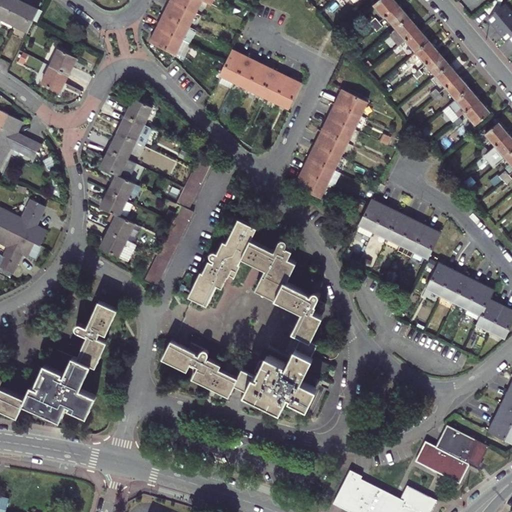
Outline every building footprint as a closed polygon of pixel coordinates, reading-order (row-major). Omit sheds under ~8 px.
[(0,0),(0,17),(8,0),(0,0)] [(8,0),(0,17),(0,18),(13,25),(25,0),(8,0)] [(27,32),(39,9),(33,6),(34,3),(26,0),(25,0),(13,25),(27,32)] [(172,0),(172,1),(198,14),(204,0),(203,0),(172,0)] [(377,0),(374,3),(385,16),(386,15),(399,3),(396,0),(377,0)] [(489,15),(498,27),(511,15),(511,12),(504,3),(501,5),(497,0),(490,0),(484,6),(491,14),(489,15)] [(191,27),(198,14),(172,1),(165,15),(191,27)] [(399,3),(386,15),(396,27),(409,15),(399,3)] [(191,27),(165,15),(158,29),(184,41),(191,27)] [(419,27),(409,15),(396,27),(389,32),(399,44),(406,39),(419,27)] [(511,15),(498,27),(508,38),(510,37),(511,38),(511,15)] [(375,17),(369,22),(373,26),(378,21),(375,17)] [(378,21),(373,26),(376,30),(382,25),(378,21)] [(419,27),(406,39),(416,50),(429,39),(419,27)] [(184,41),(158,29),(152,42),(178,55),(184,41)] [(440,51),(429,39),(416,50),(426,62),(440,51)] [(402,49),(398,45),(393,50),(397,54),(402,49)] [(58,47),(49,65),(68,74),(77,57),(58,47)] [(236,82),(248,56),(235,50),(222,76),(236,82)] [(416,50),(408,56),(415,64),(418,68),(426,62),(416,50)] [(3,51),(1,56),(8,60),(11,55),(3,51)] [(440,51),(426,62),(436,74),(450,63),(440,51)] [(262,63),(248,56),(236,82),(249,89),(262,63)] [(262,63),(249,89),(263,96),(275,70),(262,63)] [(460,75),(450,63),(436,74),(446,86),(460,75)] [(418,68),(415,64),(410,69),(413,73),(418,68)] [(68,74),(49,65),(41,82),(60,91),(68,74)] [(418,68),(413,73),(416,77),(422,73),(418,68)] [(289,76),(275,70),(263,96),(277,102),(289,76)] [(446,86),(436,74),(430,79),(435,85),(434,86),(435,88),(439,92),(446,86)] [(456,98),(470,86),(460,75),(446,86),(456,98)] [(303,83),(289,76),(277,102),(290,109),(303,83)] [(446,86),(439,92),(442,96),(449,104),(456,98),(446,86)] [(480,98),(470,86),(456,98),(449,104),(455,111),(450,115),(454,120),(460,115),(465,111),(480,98)] [(435,88),(429,92),(433,97),(439,92),(435,88)] [(344,90),(337,104),(363,116),(370,102),(344,90)] [(439,92),(433,97),(437,101),(442,96),(439,92)] [(491,111),(480,98),(465,111),(476,124),(491,111)] [(136,99),(128,116),(147,125),(155,108),(136,99)] [(363,116),(337,104),(330,118),(356,130),(363,116)] [(0,144),(15,116),(4,110),(0,117),(0,144)] [(463,119),(460,115),(454,120),(457,124),(463,119)] [(15,116),(0,144),(0,169),(4,172),(15,150),(39,162),(47,147),(21,134),(28,123),(15,116)] [(119,133),(138,143),(146,146),(154,129),(147,125),(128,116),(119,133)] [(356,130),(330,118),(323,132),(349,144),(356,130)] [(484,133),(495,146),(509,134),(499,121),(484,133)] [(349,144),(323,132),(317,145),(343,158),(349,144)] [(130,160),(138,143),(119,133),(111,151),(130,160)] [(505,157),(511,150),(511,136),(509,134),(495,146),(505,157)] [(317,145),(311,158),(336,171),(343,158),(317,145)] [(486,147),(480,152),(483,155),(489,150),(486,147)] [(492,154),(489,150),(483,155),(486,159),(492,154)] [(130,160),(111,151),(102,168),(118,175),(130,181),(138,164),(130,160)] [(304,172),(330,184),(336,171),(311,158),(304,172)] [(182,206),(144,280),(157,286),(195,212),(190,210),(213,165),(200,159),(177,204),(182,206)] [(505,169),(499,174),(503,179),(509,174),(505,169)] [(323,198),(330,184),(304,172),(298,185),(323,198)] [(511,177),(509,174),(503,179),(506,182),(511,177)] [(129,201),(137,185),(130,181),(118,175),(110,192),(129,201)] [(102,208),(118,216),(121,217),(129,201),(110,192),(102,208)] [(376,232),(389,206),(375,199),(362,226),(376,232)] [(1,208),(0,210),(0,226),(40,248),(48,234),(38,229),(47,211),(33,203),(24,220),(1,208)] [(403,212),(389,206),(376,232),(390,239),(403,212)] [(403,212),(390,239),(403,246),(416,219),(403,212)] [(118,216),(110,232),(129,241),(137,224),(121,217),(118,216)] [(430,226),(416,219),(403,246),(417,252),(430,226)] [(317,377),(320,372),(322,372),(324,372),(326,371),(328,369),(330,364),(314,356),(320,345),(310,340),(328,304),(321,301),(322,297),(322,296),(322,294),(321,292),(319,292),(318,292),(316,292),(315,293),(314,295),(281,279),(296,251),(289,247),(290,246),(290,244),(290,242),(289,241),(287,240),(286,240),(284,240),(282,241),(277,252),(253,240),(259,229),(243,221),(231,244),(228,243),(222,254),(218,252),(215,252),(213,252),(212,253),(212,254),(211,255),(212,257),(213,258),(216,260),(215,262),(213,261),(207,274),(206,273),(193,298),(209,306),(219,286),(225,289),(231,276),(236,278),(243,264),(242,263),(245,257),(269,268),(259,287),(303,309),(302,311),(306,313),(296,333),(305,337),(298,349),(290,365),(273,356),(269,364),(264,361),(257,374),(262,377),(261,379),(245,371),(240,379),(208,363),(210,358),(210,356),(210,354),(210,352),(208,350),(194,344),(191,349),(174,341),(165,359),(190,371),(192,368),(199,371),(196,377),(233,395),(237,386),(285,409),(291,399),(308,407),(318,388),(313,385),(315,382),(320,384),(322,380),(317,377)] [(40,248),(0,226),(0,244),(7,248),(0,261),(0,268),(13,275),(23,256),(28,259),(36,264),(44,249),(40,248)] [(430,226),(417,252),(430,259),(443,232),(430,226)] [(129,241),(110,232),(102,248),(130,262),(138,245),(129,241)] [(443,295),(456,270),(442,263),(429,288),(443,295)] [(443,295),(457,302),(469,276),(456,270),(443,295)] [(471,309),(483,283),(469,276),(457,302),(471,309)] [(471,309),(484,315),(492,298),(497,289),(483,283),(471,309)] [(493,332),(506,305),(492,298),(484,315),(479,325),(493,332)] [(116,307),(100,301),(88,326),(81,323),(80,323),(78,323),(76,324),(75,326),(75,327),(75,329),(76,331),(77,332),(88,336),(78,357),(59,348),(57,348),(56,348),(55,349),(55,350),(38,384),(41,385),(40,388),(32,385),(27,397),(1,385),(4,379),(4,378),(4,376),(3,375),(2,374),(0,373),(0,404),(19,413),(24,402),(61,419),(68,404),(70,405),(69,407),(85,414),(94,395),(77,387),(89,363),(93,364),(105,339),(98,336),(101,331),(104,332),(116,307)] [(511,307),(506,305),(493,332),(507,339),(511,328),(511,307)] [(290,365),(298,349),(285,343),(288,337),(274,330),(263,351),(273,356),(290,365)] [(497,418),(511,424),(511,407),(504,404),(497,418)] [(511,441),(511,424),(497,418),(491,431),(511,441)] [(492,446),(450,425),(438,447),(428,442),(418,462),(462,485),(472,465),(480,469),(492,446)] [(432,511),(438,500),(408,484),(400,498),(362,478),(363,475),(351,468),(334,503),(352,511),(432,511)] [(8,511),(11,499),(0,496),(0,511),(8,511)]
